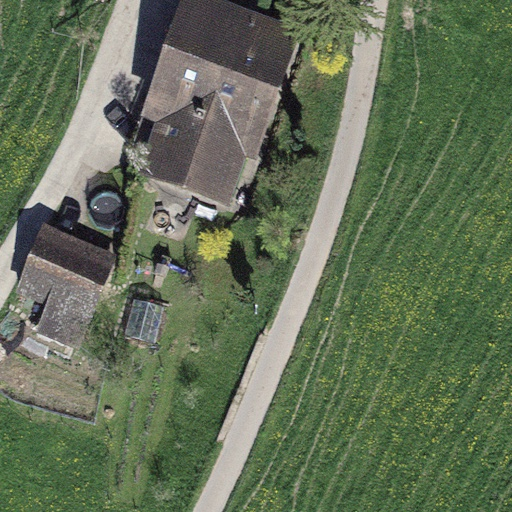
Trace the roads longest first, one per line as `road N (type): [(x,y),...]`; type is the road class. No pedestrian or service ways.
road 1 (track): [(376,0),(319,255),(207,511)]
road 2 (track): [(139,0),(110,107),(0,306)]
